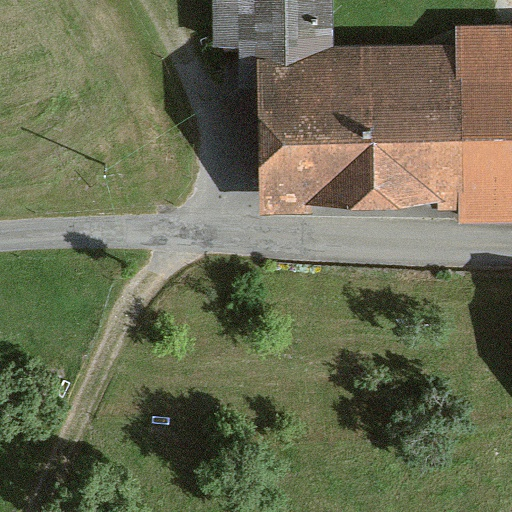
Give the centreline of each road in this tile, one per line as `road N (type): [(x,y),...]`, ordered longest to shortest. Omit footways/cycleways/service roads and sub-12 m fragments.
road 1 (tertiary): [(511,239),(190,231),(0,236)]
road 2 (track): [(36,511),(118,327),(190,231)]
